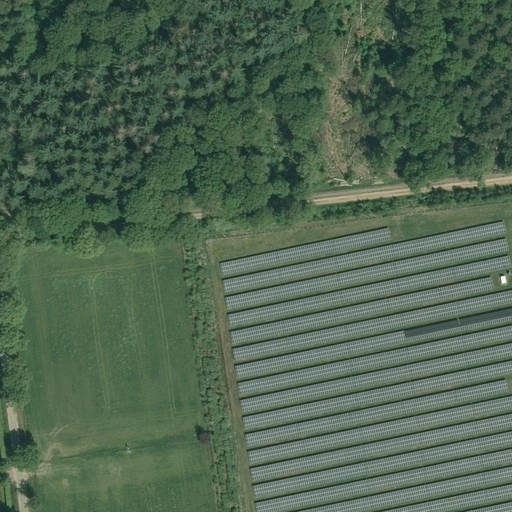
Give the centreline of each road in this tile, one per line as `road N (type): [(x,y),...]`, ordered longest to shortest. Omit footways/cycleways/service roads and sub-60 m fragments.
road 1 (track): [(511,179),(0,239)]
road 2 (unclassified): [(24,511),(0,308)]
